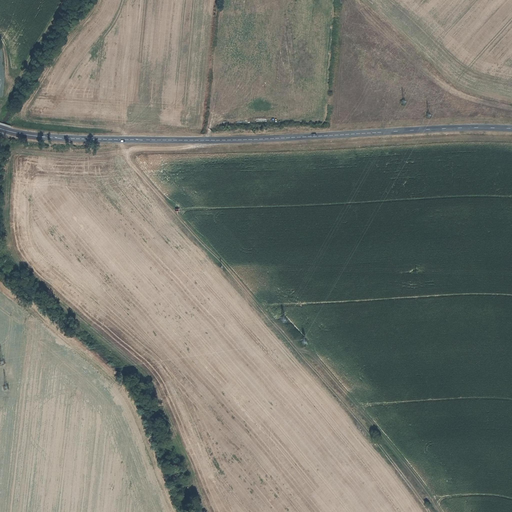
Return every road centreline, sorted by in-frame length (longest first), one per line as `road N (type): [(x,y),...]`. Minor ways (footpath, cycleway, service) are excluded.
road 1 (tertiary): [(0,129),(223,139),(511,128)]
road 2 (track): [(121,138),(131,163),(372,436),(428,511)]
road 3 (unclassified): [(0,295),(118,394),(171,511)]
road 4 (track): [(96,0),(18,120),(140,138)]
road 5 (track): [(440,511),(360,408),(299,351)]
